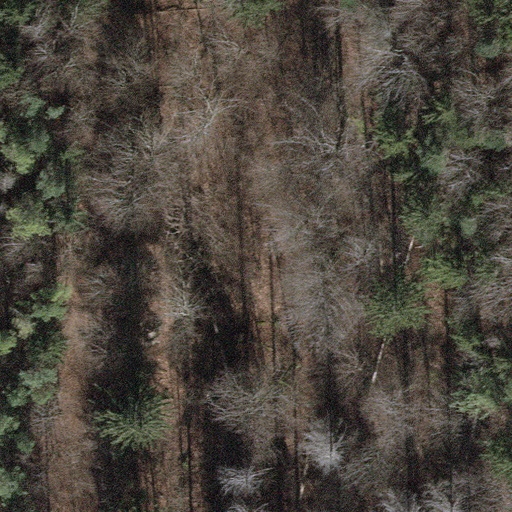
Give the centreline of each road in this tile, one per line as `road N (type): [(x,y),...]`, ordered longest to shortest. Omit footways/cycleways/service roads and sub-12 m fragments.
road 1 (track): [(359,0),(496,511)]
road 2 (track): [(110,0),(124,73),(78,511)]
